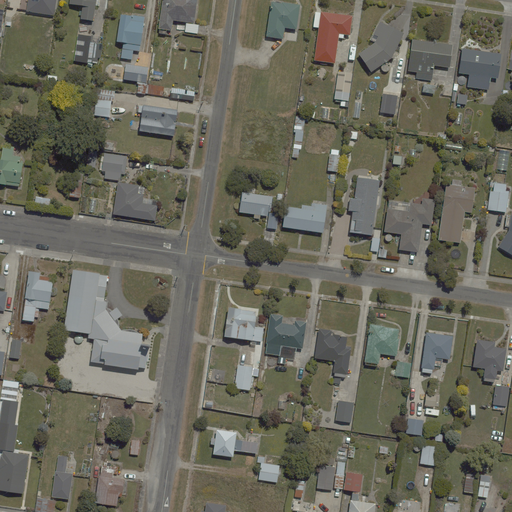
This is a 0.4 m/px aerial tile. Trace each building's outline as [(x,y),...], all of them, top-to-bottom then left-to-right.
[(41,11),(42,0),(24,0),(23,8),(41,11)] [(69,0),(68,7),(82,9),(80,19),(92,21),(95,0),(69,0)] [(194,25),(197,0),(163,0),(159,31),(171,33),(173,21),(194,25)] [(300,8),(271,3),(265,38),(282,41),(284,30),(296,32),(300,8)] [(352,19),(322,14),(314,62),(334,65),(339,35),(349,37),(352,19)] [(140,52),(145,18),(121,15),(117,44),(123,44),(121,59),(131,60),(133,51),(140,52)] [(376,44),(359,55),(371,74),(392,61),(404,35),(380,24),(374,38),(378,40),(376,44)] [(23,35),(4,34),(3,58),(13,59),(14,51),(22,51),(23,35)] [(90,38),(83,37),(81,57),(99,59),(101,39),(97,39),(97,42),(89,42),(90,38)] [(451,49),(413,42),(407,74),(433,78),(434,67),(448,70),(451,49)] [(500,58),(462,52),(458,75),(468,77),(467,88),(488,91),(490,80),(496,81),(500,58)] [(266,58),(254,57),(252,76),(264,77),(266,58)] [(340,102),(340,106),(346,107),(346,102),(350,103),(353,72),(351,72),(352,66),(344,65),(343,71),(337,70),(333,101),(340,102)] [(146,86),(149,70),(128,66),(125,82),(146,86)] [(59,74),(49,73),(48,83),(58,84),(59,74)] [(437,85),(423,83),(422,95),(436,97),(437,85)] [(171,90),(170,99),(194,102),(195,93),(171,90)] [(109,102),(110,94),(97,93),(94,117),(111,119),(113,103),(109,102)] [(382,94),(379,113),(395,116),(398,97),(382,94)] [(457,96),(456,104),(466,105),(467,97),(457,96)] [(176,138),(179,114),(141,108),(138,133),(176,138)] [(305,119),(296,118),(292,158),(301,158),(305,119)] [(0,147),(0,184),(20,187),(24,157),(13,156),(14,149),(0,147)] [(341,150),(331,149),(327,172),(338,174),(341,150)] [(122,177),(125,159),(104,156),(101,173),(122,177)] [(79,199),(83,172),(73,171),(69,198),(79,199)] [(358,178),(349,235),(372,238),(380,182),(358,178)] [(140,188),(118,184),(113,217),(155,224),(158,207),(138,204),(140,188)] [(474,191),(446,187),(438,243),(460,246),(465,214),(471,215),(474,191)] [(490,190),(488,211),(506,213),(508,192),(490,190)] [(242,193),(239,214),(268,218),(271,198),(242,193)] [(51,198),(37,195),(35,206),(50,208),(51,198)] [(383,235),(400,238),(398,253),(417,255),(421,227),(430,228),(433,203),(410,200),(408,214),(387,211),(383,235)] [(322,235),(325,214),(286,208),(283,229),(322,235)] [(510,230),(498,248),(511,257),(511,213),(510,230)] [(278,217),(270,215),(267,229),(276,231),(278,217)] [(73,271),(64,331),(93,335),(89,364),(140,372),(146,335),(123,332),(103,303),(108,277),(73,271)] [(39,275),(30,273),(22,320),(34,322),(37,307),(49,309),(53,283),(38,281),(39,275)] [(256,314),(228,310),(224,340),(262,346),(264,328),(254,326),(256,314)] [(282,318),(271,316),(265,355),(281,358),(283,348),(300,350),(303,328),(281,325),(282,318)] [(401,330),(370,326),(366,364),(379,365),(380,356),(397,358),(401,330)] [(346,336),(318,332),(315,360),(335,363),(334,374),(348,375),(351,349),(345,349),(346,336)] [(454,339),(426,335),(422,368),(434,370),(436,359),(451,361),(454,339)] [(22,340),(13,338),(10,360),(20,361),(22,340)] [(494,345),(477,343),(474,369),(485,370),(483,381),(496,382),(497,373),(502,373),(505,350),(493,349),(494,345)] [(254,350),(239,349),(235,390),(250,391),(254,350)] [(298,360),(288,360),(288,369),(298,369),(298,360)] [(413,363),(397,360),(395,377),(410,380),(413,363)] [(508,387),(495,386),(493,409),(507,410),(508,387)] [(435,397),(425,396),(425,408),(434,409),(435,397)] [(19,402),(0,399),(0,424),(16,426),(19,402)] [(352,405),(337,403),(335,422),(350,424),(352,405)] [(424,422),(407,420),(404,435),(422,438),(424,422)] [(237,434),(217,431),(212,456),(233,459),(235,451),(257,454),(258,444),(236,440),(237,434)] [(142,441),(132,439),(130,455),(140,456),(142,441)] [(439,448),(423,446),(420,464),(436,467),(439,448)] [(3,453),(0,470),(0,491),(22,495),(28,456),(3,453)] [(266,458),(257,457),(257,464),(261,464),(259,481),(276,483),(277,474),(282,475),(284,465),(265,463),(266,458)] [(343,490),(345,473),(346,462),(338,462),(335,489),(343,490)] [(333,465),(319,464),(317,490),(331,492),(333,465)] [(113,471),(102,469),(96,505),(120,509),(124,481),(112,479),(113,471)] [(477,474),(466,472),(463,494),(474,496),(477,474)] [(56,473),(52,497),(69,500),(73,476),(56,473)] [(345,473),(343,490),(361,492),(363,475),(345,473)] [(493,480),(480,478),(476,497),(489,499),(493,480)] [(54,511),(57,501),(37,498),(34,511),(54,511)] [(373,511),(375,504),(350,501),(348,511),(373,511)]
